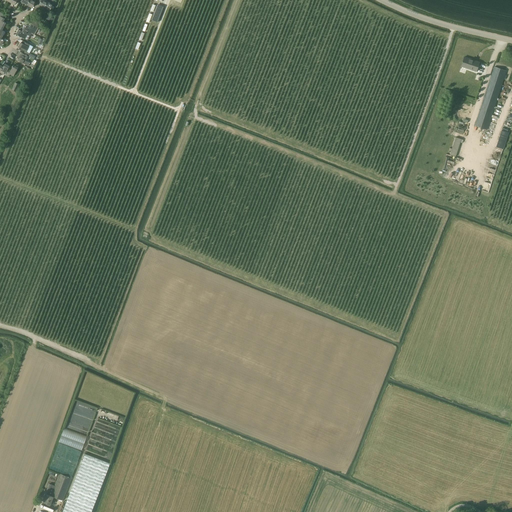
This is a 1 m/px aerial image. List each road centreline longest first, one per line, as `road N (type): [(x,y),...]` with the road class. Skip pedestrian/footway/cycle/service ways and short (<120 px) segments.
road 1 (track): [(157,394),(0,326)]
road 2 (tertiary): [(511,40),(380,0)]
